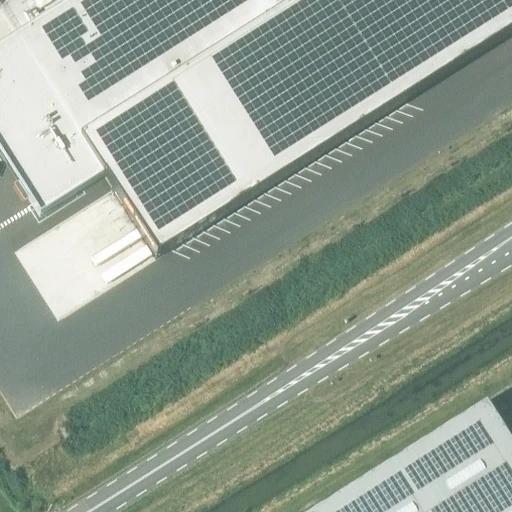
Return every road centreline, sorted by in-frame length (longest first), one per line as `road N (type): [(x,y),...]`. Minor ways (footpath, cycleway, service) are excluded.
road 1 (unclassified): [(511,228),(267,389),(258,403)]
road 2 (unclassified): [(258,403),(316,377),(511,257)]
road 3 (unclassified): [(258,403),(87,511)]
